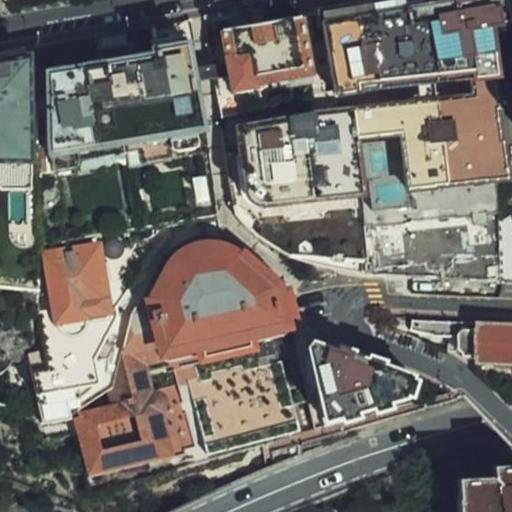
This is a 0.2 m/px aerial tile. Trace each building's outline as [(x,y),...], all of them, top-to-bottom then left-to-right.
[(9,0),(16,13),(37,0),(9,0)] [(389,0),(322,12),(332,104),(231,114),(242,225),(511,199),(491,0),(389,0)] [(267,21),(222,29),(237,100),(319,85),(305,15),(267,21)] [(33,47),(43,168),(192,155),(181,34),(33,47)] [(24,74),(0,75),(0,187),(29,186),(24,74)] [(144,297),(150,342),(124,349),(128,402),(75,413),(92,477),(186,457),(177,411),(183,408),(187,394),(154,390),(153,358),(199,352),(201,365),(259,349),(254,335),(297,327),(317,424),(411,392),(416,372),(345,344),(311,331),(300,289),(264,268),(238,252),(207,242),(179,250),(159,267),(144,297)] [(104,243),(44,251),(55,323),(115,315),(104,243)] [(511,365),(511,325),(484,324),(484,355),(484,364),(499,365),(511,365)] [(491,472),(457,474),(459,511),(511,511),(511,461),(491,462),(491,472)]
